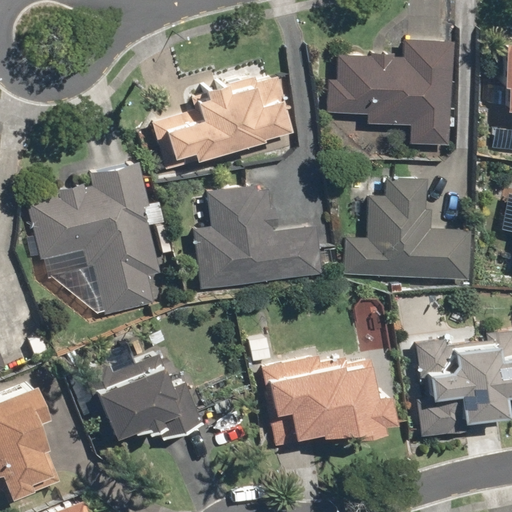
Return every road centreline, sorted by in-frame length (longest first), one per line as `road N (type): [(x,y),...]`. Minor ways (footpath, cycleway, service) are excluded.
road 1 (residential): [(140,12),(52,89),(24,85),(0,56)]
road 2 (residential): [(511,465),(359,511)]
